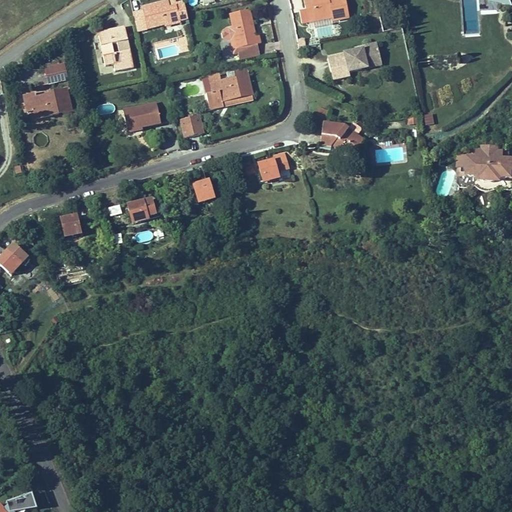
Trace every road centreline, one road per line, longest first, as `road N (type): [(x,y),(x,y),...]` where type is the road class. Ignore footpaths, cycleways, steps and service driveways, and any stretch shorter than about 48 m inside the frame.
road 1 (residential): [(0,216),(286,124),(296,84),(278,0)]
road 2 (residential): [(65,511),(0,362)]
